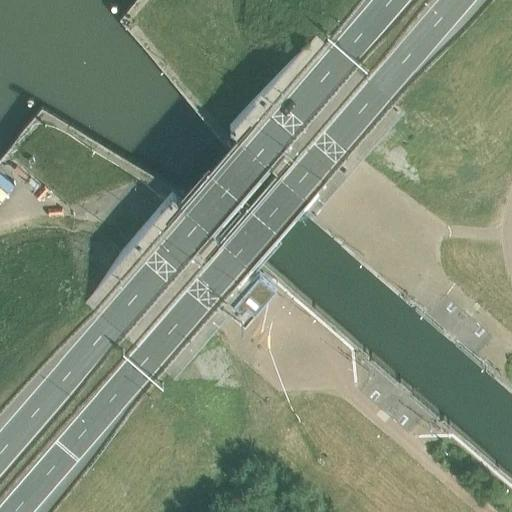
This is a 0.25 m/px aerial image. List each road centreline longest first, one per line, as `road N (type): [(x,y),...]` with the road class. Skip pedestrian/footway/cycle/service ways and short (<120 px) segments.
road 1 (trunk): [(13,511),(456,0)]
road 2 (trunk): [(389,0),(0,451)]
